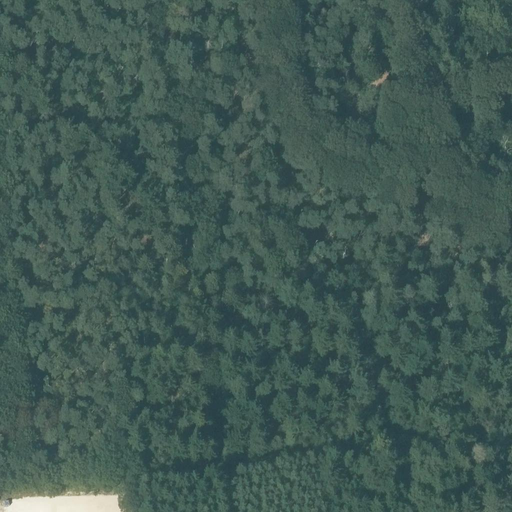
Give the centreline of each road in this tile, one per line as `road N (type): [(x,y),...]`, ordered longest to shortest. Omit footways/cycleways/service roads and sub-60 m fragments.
road 1 (track): [(257,0),(281,21),(289,112),(318,153),(397,191)]
road 2 (track): [(367,0),(387,133)]
road 3 (track): [(397,191),(511,256)]
road 4 (track): [(511,106),(387,133)]
